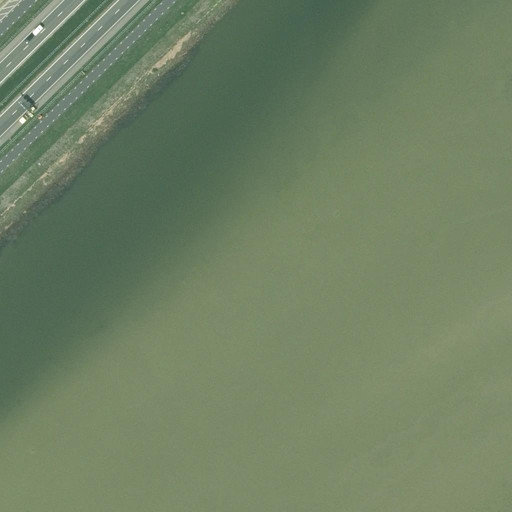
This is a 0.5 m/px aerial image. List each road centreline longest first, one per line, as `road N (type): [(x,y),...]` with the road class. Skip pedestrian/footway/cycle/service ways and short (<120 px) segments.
road 1 (unclassified): [(0,166),(169,0)]
road 2 (motorway): [(0,127),(130,0)]
